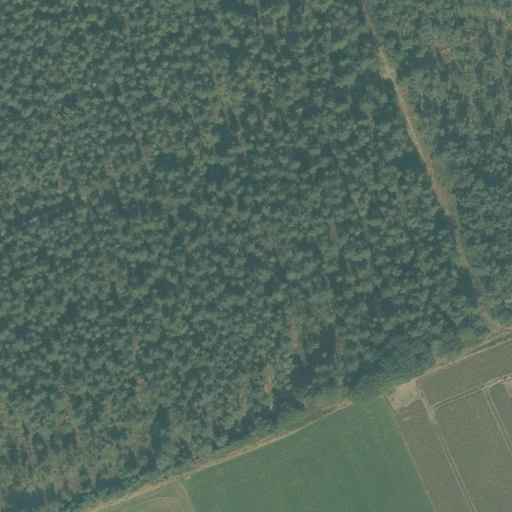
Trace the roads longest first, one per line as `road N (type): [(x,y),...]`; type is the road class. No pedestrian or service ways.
road 1 (track): [(389,74),(0,236)]
road 2 (track): [(359,0),(487,314),(502,334),(511,329)]
road 3 (track): [(502,334),(321,411)]
